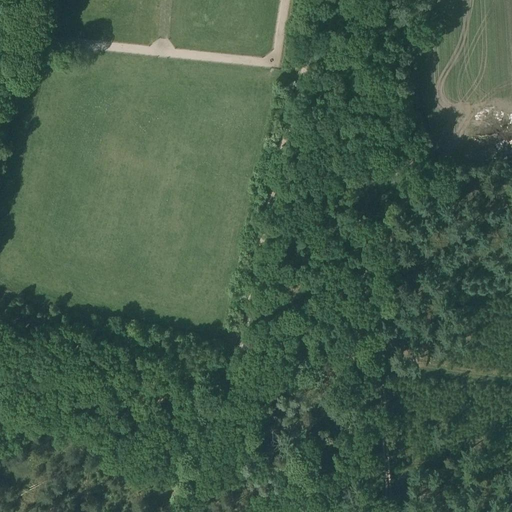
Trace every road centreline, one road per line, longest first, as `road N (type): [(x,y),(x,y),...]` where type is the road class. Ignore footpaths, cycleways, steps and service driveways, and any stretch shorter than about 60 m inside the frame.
road 1 (track): [(318,0),(262,310),(216,422),(192,511)]
road 2 (track): [(388,511),(376,298),(402,217),(431,161)]
road 3 (track): [(379,363),(511,380)]
